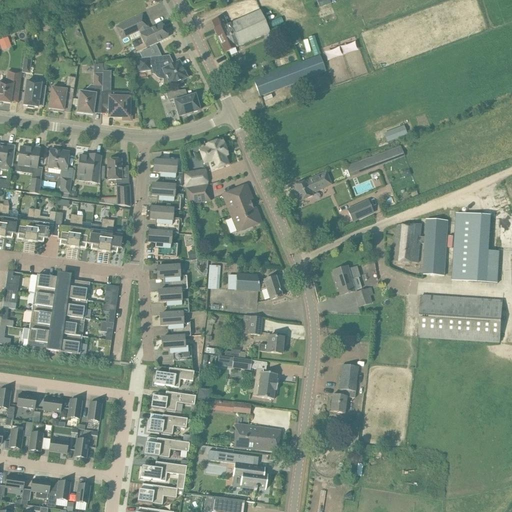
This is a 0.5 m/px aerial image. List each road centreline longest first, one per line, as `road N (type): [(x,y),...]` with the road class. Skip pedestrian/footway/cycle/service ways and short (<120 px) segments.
road 1 (unclassified): [(292,511),(311,308),(231,116)]
road 2 (track): [(297,262),(511,169)]
road 3 (residential): [(116,478),(129,396),(0,376)]
road 4 (residential): [(0,118),(144,138)]
road 5 (residential): [(1,256),(142,274)]
road 6 (residential): [(142,274),(144,138)]
road 7 (unclassified): [(231,116),(178,0)]
